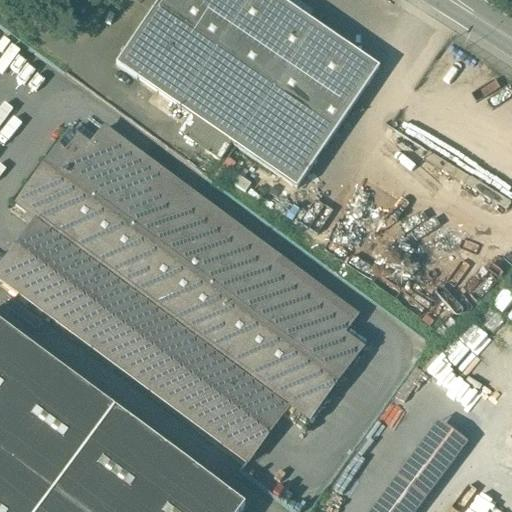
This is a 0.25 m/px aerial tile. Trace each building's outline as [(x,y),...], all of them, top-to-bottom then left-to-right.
[(377,70),(274,0),(160,0),(115,66),(293,188),(377,70)] [(104,128),(90,147),(130,176),(142,157),(104,128)] [(35,221),(90,147),(69,132),(14,205),(35,221)] [(130,176),(90,147),(35,221),(290,408),(304,418),(361,347),(130,176)] [(290,408),(35,221),(0,269),(0,285),(247,466),(290,408)] [(0,511),(37,511),(114,411),(0,326),(0,511)] [(114,411),(37,511),(239,511),(244,506),(114,411)] [(444,423),(377,511),(424,511),(474,443),(444,423)]
